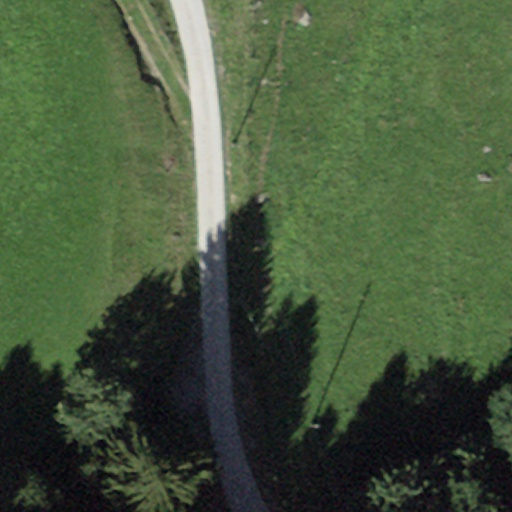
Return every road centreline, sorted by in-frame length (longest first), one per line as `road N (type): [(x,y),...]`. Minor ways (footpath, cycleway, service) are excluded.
road 1 (track): [(216,351),(185,388),(182,423),(198,511)]
road 2 (track): [(123,0),(183,115),(207,137)]
